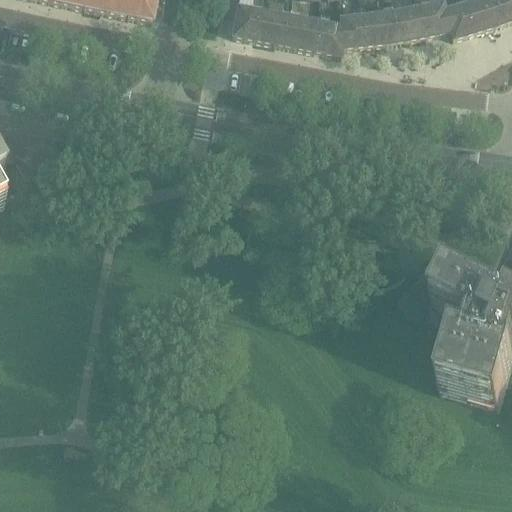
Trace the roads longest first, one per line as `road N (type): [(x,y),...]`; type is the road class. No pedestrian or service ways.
road 1 (tertiary): [(155,127),(511,186)]
road 2 (tertiary): [(511,162),(159,104)]
road 3 (residential): [(511,109),(170,52)]
road 4 (residential): [(170,52),(0,15)]
road 5 (tertiary): [(159,104),(0,70)]
road 6 (tertiary): [(0,93),(155,127)]
